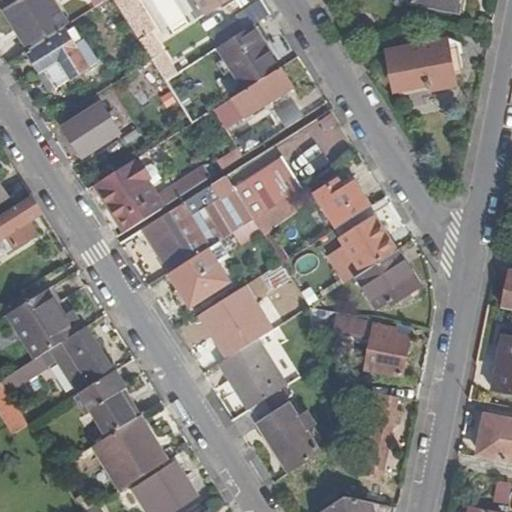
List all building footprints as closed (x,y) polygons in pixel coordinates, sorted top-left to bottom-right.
[(17,0),(0,0),(0,3),(3,9),(7,6),(17,0)] [(65,28),(68,26),(51,0),(17,0),(7,6),(24,33),(20,36),(29,50),(65,28)] [(108,0),(90,0),(96,8),(108,0)] [(131,0),(115,0),(129,20),(140,13),(131,0)] [(171,0),(188,25),(198,18),(186,0),(171,0)] [(186,0),(198,18),(198,19),(228,0),(186,0)] [(245,32),(254,27),(271,16),(261,0),(257,0),(234,14),(245,32)] [(411,0),(411,2),(458,12),(460,0),(411,0)] [(245,32),(218,49),(246,91),(281,68),(254,27),(245,32)] [(76,46),(65,28),(29,50),(22,54),(27,61),(31,58),(41,74),(45,71),(56,89),(99,64),(84,40),(76,46)] [(395,69),(398,91),(431,86),(432,92),(455,87),(451,70),(459,68),(457,52),(448,54),(446,40),(389,51),(392,69),(395,69)] [(158,51),(151,56),(154,60),(168,81),(178,74),(166,54),(165,53),(161,56),(158,51)] [(232,99),(244,117),(245,119),(294,88),(281,68),(246,91),(232,99)] [(45,71),(41,74),(52,92),(56,89),(45,71)] [(214,111),(226,129),(244,117),(232,99),(214,111)] [(101,103),(64,126),(83,156),(120,133),(101,103)] [(244,157),(239,149),(221,161),(226,168),(244,157)] [(134,161),(147,182),(152,179),(139,158),(134,161)] [(123,234),(211,178),(204,167),(157,197),(147,182),(134,161),(96,186),(118,221),(116,223),(123,234)] [(227,176),(142,231),(169,274),(208,249),(221,241),(234,232),(254,220),(255,219),(287,199),(302,189),(286,163),(265,176),(263,172),(235,189),(227,176)] [(336,229),(369,208),(353,183),(344,189),(338,178),(315,194),(336,229)] [(0,186),(0,204),(8,199),(0,186)] [(31,198),(0,217),(0,257),(1,259),(36,237),(29,225),(42,216),(31,198)] [(263,233),(270,229),(297,213),(287,199),(255,219),(262,231),(263,233)] [(375,216),(340,238),(362,273),(397,251),(375,216)] [(254,220),(234,232),(241,245),(262,231),(255,219),(254,220)] [(281,247),(270,229),(263,233),(274,251),(281,247)] [(221,241),(208,249),(218,265),(231,258),(221,241)] [(208,249),(169,274),(191,308),(230,283),(218,265),(208,249)] [(362,273),(357,276),(377,309),(389,301),(392,305),(419,287),(397,251),(362,273)] [(277,289),(292,279),(284,266),(268,276),(277,289)] [(302,295),(308,305),(317,300),(310,290),(302,295)] [(46,293),(9,317),(36,361),(37,360),(51,351),(73,337),(61,318),(46,293)] [(233,294),(201,315),(219,344),(252,324),(233,294)] [(73,311),(61,318),(73,337),(85,330),(73,311)] [(371,345),(374,325),(336,318),(334,332),(339,340),(371,345)] [(397,329),(374,325),(371,345),(367,370),(402,377),(410,335),(396,333),(397,329)] [(73,337),(51,351),(76,390),(88,383),(90,387),(114,372),(86,329),(85,330),(73,337)] [(220,363),(250,412),(264,402),(287,388),(266,356),(275,351),(264,335),(220,363)] [(511,336),(506,335),(495,391),(511,394),(511,336)] [(36,361),(11,377),(17,385),(43,369),(37,360),(36,361)] [(127,389),(115,371),(114,372),(90,387),(81,393),(93,412),(85,417),(89,424),(97,419),(107,436),(136,418),(120,393),(127,389)] [(1,383),(0,383),(0,410),(14,433),(27,425),(1,383)] [(73,398),(85,417),(93,412),(81,393),(73,398)] [(397,400),(372,395),(356,470),(382,475),(393,422),(400,424),(402,412),(395,410),(397,400)] [(234,422),(242,434),(257,424),(289,474),(320,454),(289,404),(272,414),(264,402),(250,412),(234,422)] [(121,492),(167,462),(138,416),(136,418),(107,436),(92,445),(121,492)] [(511,420),(488,416),(481,452),(511,458),(511,420)] [(176,464),(133,491),(147,511),(174,511),(197,497),(176,464)] [(489,504),(506,507),(510,483),(493,480),(489,504)] [(345,497),(322,511),(395,511),(396,508),(345,497)]
